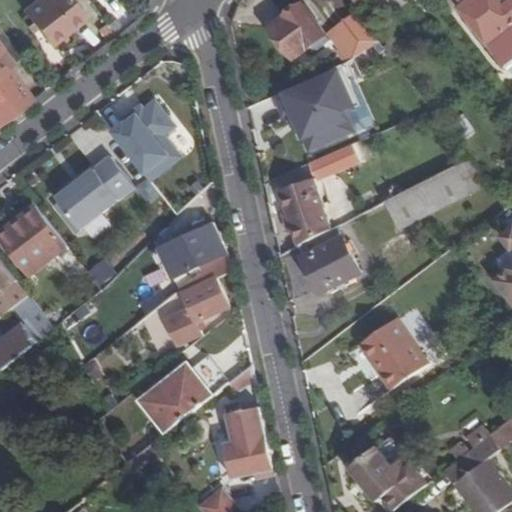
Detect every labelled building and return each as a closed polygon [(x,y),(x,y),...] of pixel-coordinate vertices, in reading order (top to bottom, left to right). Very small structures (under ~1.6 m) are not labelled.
[(63,0),(44,0),(24,17),(46,45),(79,20),(63,0)] [(487,48),(511,27),(511,0),(471,0),(457,11),(487,48)] [(303,5),(271,30),(296,61),(327,36),(303,5)] [(357,15),(333,33),(353,60),(379,44),(357,15)] [(112,21),(104,28),(112,39),(121,32),(112,21)] [(112,39),(104,28),(103,26),(95,32),(105,44),(112,39)] [(511,67),(511,27),(487,48),(506,72),(511,67)] [(327,36),(296,61),(299,66),(330,41),(348,64),(353,60),(333,33),(327,36)] [(388,44),(382,49),(391,60),(397,55),(388,44)] [(0,124),(28,103),(4,72),(9,69),(0,57),(0,124)] [(302,132),(312,153),(355,134),(347,116),(356,112),(338,71),(334,73),(277,98),(285,118),(297,113),(305,131),(302,132)] [(187,160),(171,132),(180,127),(163,97),(115,123),(149,182),(187,160)] [(82,146),(93,165),(109,155),(97,137),(82,146)] [(110,159),(56,200),(81,231),(134,190),(110,159)] [(468,163),(453,171),(465,197),(486,187),(468,163)] [(387,170),(369,179),(381,201),(398,192),(387,170)] [(397,199),(384,206),(396,231),(465,197),(453,171),(397,199)] [(292,231),(297,249),(299,248),(320,238),(316,221),(320,218),(310,184),(280,193),(286,212),(292,231)] [(67,247),(32,202),(12,217),(16,221),(0,233),(0,240),(28,277),(67,247)] [(286,212),(281,213),(287,232),(292,231),(286,212)] [(211,225),(208,220),(168,241),(171,247),(179,242),(211,225)] [(211,225),(179,242),(193,270),(195,269),(225,252),(211,225)] [(320,238),(299,248),(321,294),(361,273),(352,255),(343,238),(338,228),(320,238)] [(511,230),(501,239),(511,252),(511,250),(511,266),(492,281),(511,306),(511,230)] [(348,236),(343,238),(352,255),(356,253),(348,236)] [(193,270),(179,242),(171,247),(155,255),(170,282),(193,270)] [(198,276),(180,290),(188,310),(164,320),(175,348),(201,337),(196,326),(229,311),(218,281),(229,271),(225,252),(195,269),(198,276)] [(104,285),(117,274),(105,259),(92,270),(104,285)] [(0,294),(16,282),(0,261),(0,294)] [(0,371),(53,330),(45,319),(29,299),(17,309),(26,323),(0,343),(0,371)] [(56,310),(45,319),(53,330),(63,322),(65,320),(56,310)] [(397,321),(364,344),(382,372),(378,375),(388,391),(428,364),(397,321)] [(382,372),(364,344),(359,347),(378,375),(382,372)] [(187,359),(165,378),(171,385),(193,366),(187,359)] [(91,360),(82,365),(89,378),(98,373),(91,360)] [(198,364),(194,368),(216,394),(220,390),(198,364)] [(169,431),(207,401),(216,394),(194,368),(193,366),(171,385),(165,378),(142,397),(169,431)] [(250,366),(227,386),(233,394),(253,379),(250,366)] [(273,474),(258,406),(241,410),(239,401),(226,403),(234,439),(224,442),(232,477),(252,474),(253,479),(273,474)] [(511,419),(493,432),(502,445),(511,439),(511,419)] [(491,440),(445,476),(470,511),(502,511),(511,505),(511,497),(489,464),(501,455),(491,440)] [(351,471),(382,511),(397,511),(430,487),(419,472),(416,476),(405,462),(394,471),(378,450),(351,471)] [(196,511),(236,511),(228,502),(220,492),(196,511)]
